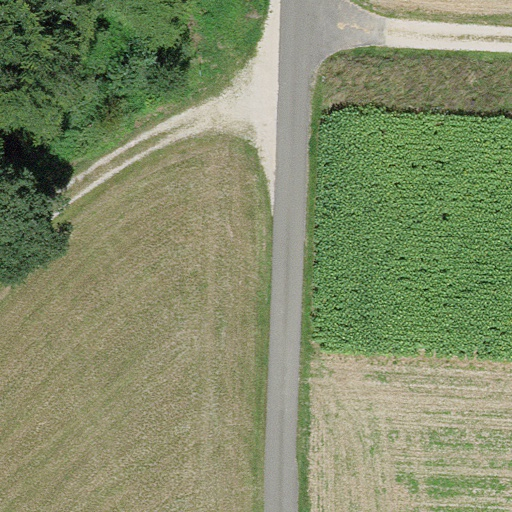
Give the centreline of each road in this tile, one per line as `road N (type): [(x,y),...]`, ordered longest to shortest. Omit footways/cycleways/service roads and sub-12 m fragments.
road 1 (unclassified): [(294,0),(284,511)]
road 2 (track): [(290,117),(158,127),(0,254)]
road 3 (track): [(291,29),(511,40)]
